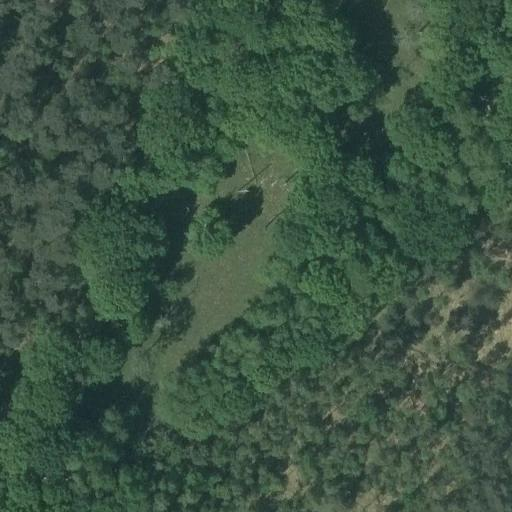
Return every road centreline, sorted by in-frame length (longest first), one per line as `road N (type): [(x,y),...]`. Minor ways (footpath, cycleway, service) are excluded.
road 1 (track): [(211,0),(20,458)]
road 2 (track): [(511,371),(460,369),(387,331),(349,331),(297,356),(190,450),(115,500)]
